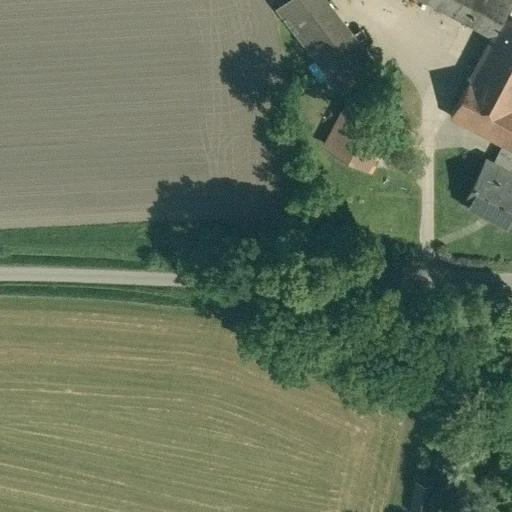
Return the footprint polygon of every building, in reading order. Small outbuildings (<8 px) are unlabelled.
[(377,64),(329,0),(285,0),(278,6),(343,90),(377,64)] [(511,2),(507,0),(430,0),(493,33),(502,15),(504,16),(511,2)] [(511,20),(504,16),(502,15),(493,33),(451,114),(511,146),(511,20)] [(394,121),(351,98),(326,144),(369,167),(394,121)] [(511,146),(503,142),(492,163),(485,159),(464,201),(511,226),(511,173),(510,172),(511,169),(511,146)] [(427,511),(433,484),(417,481),(412,511),(415,511),(427,511)]
